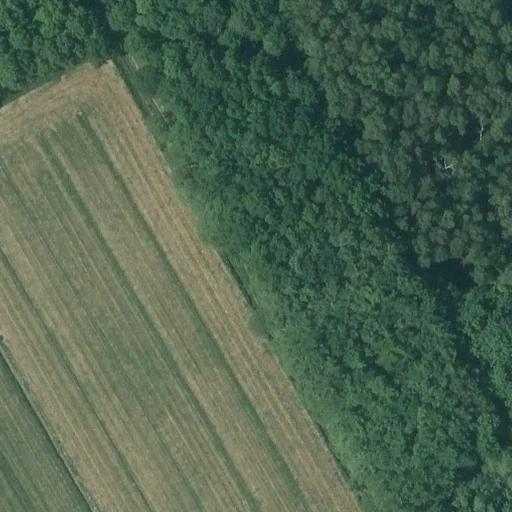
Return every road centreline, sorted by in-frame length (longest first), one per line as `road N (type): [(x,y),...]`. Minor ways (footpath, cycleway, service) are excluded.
road 1 (track): [(511,445),(333,130),(298,89),(256,60),(187,39),(125,34)]
road 2 (track): [(106,0),(387,511)]
